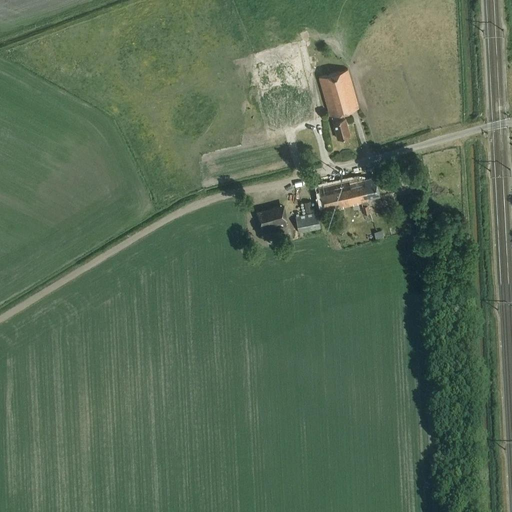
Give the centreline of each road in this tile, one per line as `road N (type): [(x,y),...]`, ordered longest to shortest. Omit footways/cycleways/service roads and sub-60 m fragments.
road 1 (unclassified): [(188,207),(511,123)]
road 2 (track): [(0,320),(188,207)]
